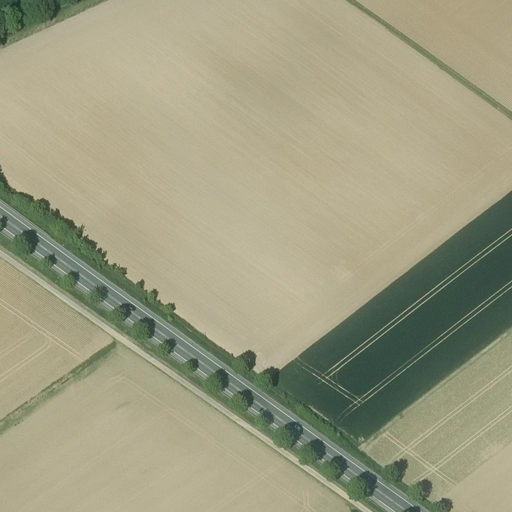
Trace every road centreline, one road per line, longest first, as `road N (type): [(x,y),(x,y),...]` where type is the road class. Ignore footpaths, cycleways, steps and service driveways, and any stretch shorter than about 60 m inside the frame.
road 1 (primary): [(409,511),(0,219)]
road 2 (track): [(511,116),(348,0)]
road 3 (track): [(365,448),(511,330)]
